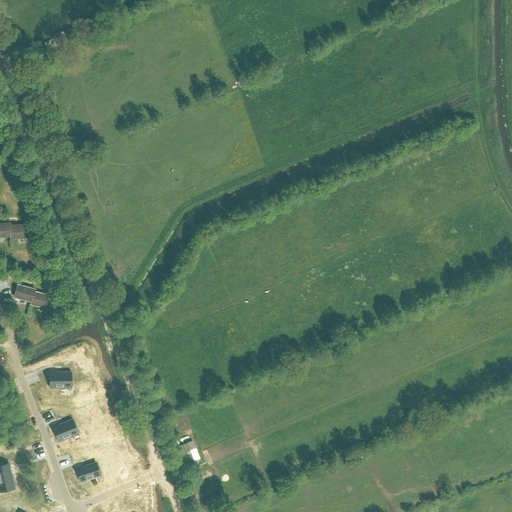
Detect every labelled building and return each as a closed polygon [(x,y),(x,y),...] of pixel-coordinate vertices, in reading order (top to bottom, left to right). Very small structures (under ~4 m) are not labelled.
[(0,236),(11,236),(10,226),(10,223),(0,223),(0,236)] [(10,226),(11,236),(11,238),(28,237),(28,225),(10,226)] [(31,302),(34,291),(35,289),(18,285),(14,297),(31,302)] [(34,291),(31,302),(31,304),(48,308),(51,296),(34,291)] [(49,370),(50,388),(71,388),(71,372),(56,372),(56,370),(49,370)] [(57,422),(51,425),(58,441),(78,433),(73,419),(58,425),(57,422)] [(189,450),(185,451),(190,462),(194,461),(189,450)] [(81,464),(75,466),(80,482),(100,475),(96,462),(82,467),(81,464)] [(9,464),(0,465),(0,492),(14,489),(9,464)]
